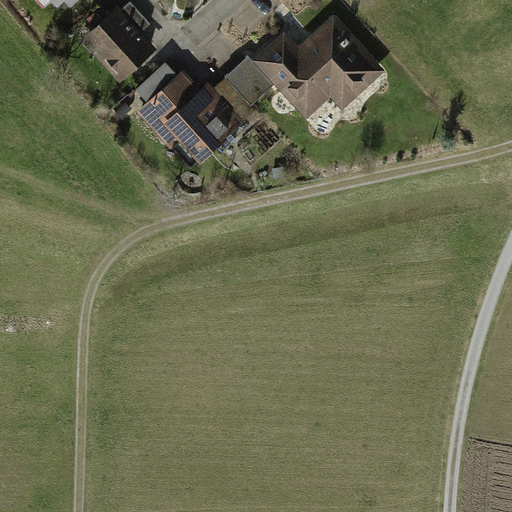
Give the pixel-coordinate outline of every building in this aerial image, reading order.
[(35,0),(46,12),(55,3),(59,8),(66,2),(73,10),(84,0),(35,0)] [(118,9),(82,42),(122,84),(158,51),(143,36),(154,26),(133,3),(122,13),(118,9)] [(248,58),(226,79),(254,109),(278,86),(310,120),(332,99),(347,115),(391,74),(335,16),(301,48),(287,33),(254,64),(248,58)] [(185,72),(139,115),(169,147),(177,139),(202,165),(258,113),(254,109),(226,79),(215,89),(209,83),(202,90),(185,72)] [(144,104),(137,96),(119,113),(126,121),(144,104)]
